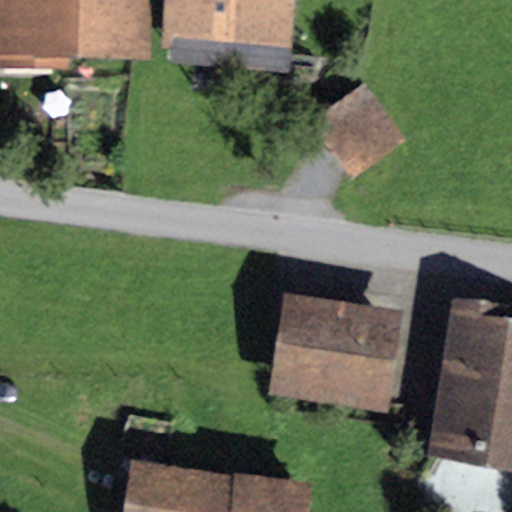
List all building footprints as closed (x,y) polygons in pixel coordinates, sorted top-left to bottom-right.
[(0,0),(0,54),(149,58),(150,0),(0,0)] [(295,0),(165,0),(161,47),(171,48),(172,36),(291,46),(295,0)] [(172,36),(171,48),(170,60),(289,70),(291,46),(172,36)] [(405,140),(364,82),(309,121),(350,179),(405,140)] [(404,310),(283,291),(267,393),(388,412),(404,310)] [(509,307),(452,298),(427,454),(511,468),(511,314),(507,314),(509,307)] [(311,511),(316,479),(128,455),(120,511),(311,511)]
